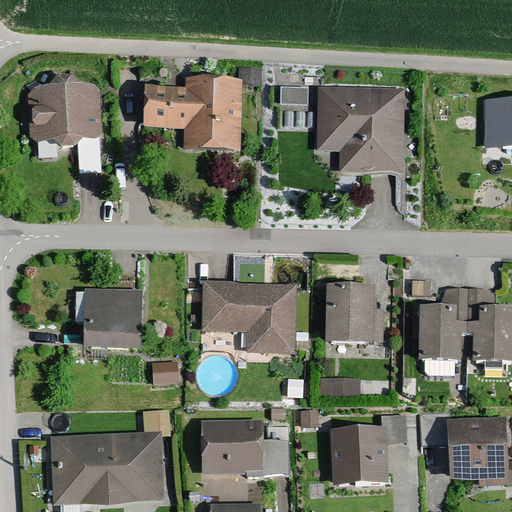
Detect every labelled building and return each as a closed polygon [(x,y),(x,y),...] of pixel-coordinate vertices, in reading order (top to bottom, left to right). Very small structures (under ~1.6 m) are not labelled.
[(102,114),(101,94),(92,87),(81,87),(72,80),(57,80),(50,89),(33,91),(28,97),(29,140),(37,146),(53,144),(61,151),(75,150),(84,142),(97,142),(103,135),(102,114)] [(242,107),(242,82),(186,80),(185,90),(145,88),(143,129),(184,131),(183,151),(241,154),(242,107)] [(308,89),(281,89),(280,106),(290,107),(307,107),(308,89)] [(404,176),(406,91),(318,89),(316,153),(340,154),(339,175),(382,176),(404,176)] [(511,101),(485,101),(485,151),(511,151),(511,101)] [(423,282),(412,283),(412,298),(432,298),(431,282),(423,282)] [(295,358),(298,287),(241,285),(202,284),(201,334),(246,335),(246,355),(295,358)] [(374,311),(375,289),(362,288),(327,288),(326,345),(384,346),(384,311),(374,311)] [(418,364),(511,365),(511,310),(484,310),(484,290),(456,291),(456,310),(420,310),(418,364)] [(142,351),(143,293),(113,292),(85,292),(84,350),(142,351)] [(178,363),(151,366),(153,388),(180,385),(179,372),(178,363)] [(340,380),(320,379),(320,397),(360,398),(361,380),(340,380)] [(279,409),(271,410),(271,421),(287,421),(286,409),(279,409)] [(164,503),(162,440),(171,439),(169,412),(143,414),(144,435),(106,437),(50,439),(54,508),(164,503)] [(319,412),(300,412),(301,429),(320,428),(319,420),(319,412)] [(422,413),(423,444),(446,444),(445,412),(422,413)] [(388,430),(329,432),(333,489),(389,486),(388,460),(388,446),(408,445),(406,417),(388,417),(388,430)] [(479,489),(511,487),(511,462),(509,463),(506,419),(447,423),(447,440),(449,485),(479,483),(479,489)] [(276,478),(289,478),(288,427),(263,427),(263,422),(202,423),(202,478),(276,478)]
